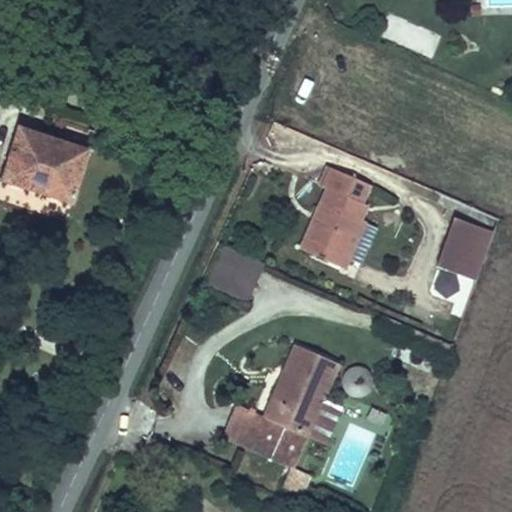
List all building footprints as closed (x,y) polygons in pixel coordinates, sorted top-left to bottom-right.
[(388,14),(380,38),(434,56),(442,32),(388,14)] [(0,181),(71,204),(88,149),(17,126),(0,178),(0,181)] [(358,220),(365,205),(360,203),(368,184),(330,168),(322,187),(327,189),(305,239),(343,256),(358,220)] [(468,258),(480,227),(454,217),(436,267),(462,276),(468,258)] [(343,256),(305,239),(301,248),(344,267),(364,223),(358,220),(343,256)] [(206,279),(250,297),(265,261),(220,243),(206,279)] [(470,279),(476,261),(468,258),(462,276),(470,279)] [(452,347),(381,316),(375,329),(447,360),(452,347)] [(306,435),(322,399),(338,363),(297,345),(286,369),(297,374),(292,387),(280,382),(265,417),(251,449),(291,467),(292,467),(306,435)] [(292,387),(297,374),(286,369),(280,382),(292,387)] [(324,444),(341,407),(322,399),(306,435),(324,444)] [(251,449),(265,417),(237,404),(223,437),(251,449)] [(302,495),(311,476),(292,467),(291,467),(283,487),(302,495)]
